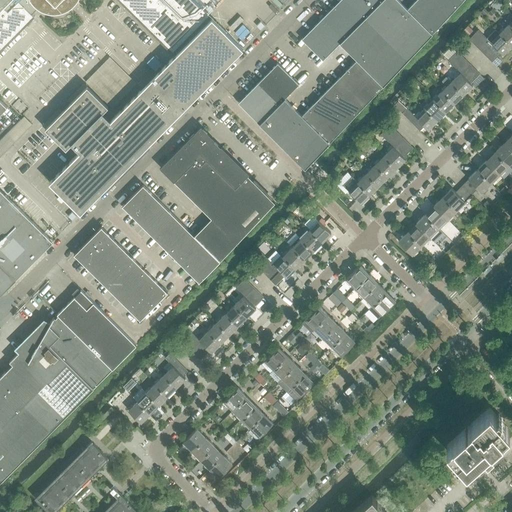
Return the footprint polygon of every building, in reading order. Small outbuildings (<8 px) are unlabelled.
[(205,4),(208,0),(0,0),(0,51),(35,17),(32,14),(37,8),(41,11),(45,13),(50,14),(55,14),(59,13),(64,12),(68,10),(72,7),(75,4),(78,0),(118,0),(171,52),(172,52),(209,15),(201,7),(204,3),(205,4)] [(343,39),(365,17),(347,0),(339,0),(322,18),(343,39)] [(347,0),(365,17),(381,0),(347,0)] [(432,33),(407,8),(398,0),(381,0),(365,17),(408,59),(432,33)] [(451,13),(437,0),(415,0),(407,8),(432,33),(451,13)] [(463,0),(437,0),(451,13),(463,0)] [(365,17),(343,39),(340,43),(357,59),(383,86),(408,59),(365,17)] [(188,105),(201,92),(243,49),(212,18),(156,74),(156,73),(140,90),(111,120),(103,112),(108,106),(87,86),(45,128),(66,149),(72,143),(79,151),(74,157),(49,182),(80,213),(116,177),(117,177),(116,177),(136,157),(137,157),(137,156),(171,121),(172,121),(188,105)] [(343,39),(322,18),(301,39),(323,60),(340,43),(343,39)] [(511,27),(509,24),(500,33),(511,45),(511,27)] [(467,36),(472,31),(467,26),(462,31),(467,36)] [(474,44),(483,34),(478,30),(469,39),(474,44)] [(511,45),(500,33),(490,42),(501,52),(503,54),(511,45)] [(478,48),(487,39),(483,34),(474,44),(478,48)] [(501,52),(490,42),(487,39),(478,48),(492,62),(501,52)] [(449,58),(456,51),(450,45),(443,52),(449,58)] [(453,65),(462,56),(457,51),(448,60),(453,65)] [(457,69),(466,60),(462,56),(453,65),(457,69)] [(330,142),(383,86),(357,59),(302,115),(330,142)] [(461,74),(471,65),(466,60),(457,69),(460,72),(461,74)] [(110,105),(133,81),(113,61),(89,85),(110,105)] [(299,84),(298,83),(278,63),(257,84),(278,104),(285,98),(299,84)] [(466,78),(475,69),(471,65),(461,74),(466,78)] [(471,83),(480,74),(475,69),(466,78),(471,83)] [(472,85),(471,83),(466,78),(461,74),(460,72),(451,81),(463,94),(472,85)] [(463,94),(451,81),(446,77),(442,81),(446,86),(442,90),(454,103),(463,94)] [(278,104),(257,84),(238,102),(259,124),(278,104)] [(454,103),(442,90),(433,99),(446,112),(454,103)] [(330,142),(302,115),(285,98),(278,104),(259,124),(305,169),(330,142)] [(407,108),(398,99),(395,102),(394,104),(400,110),(402,113),(407,108)] [(446,112),(433,99),(424,108),(437,120),(446,112)] [(406,116),(410,111),(407,108),(402,113),(406,116)] [(437,120),(424,108),(415,117),(417,119),(421,122),(424,126),(428,129),(437,120)] [(409,120),(414,115),(410,111),(406,116),(409,120)] [(413,123),(417,119),(415,117),(414,115),(409,120),(413,123)] [(416,127),(421,122),(417,119),(413,123),(416,127)] [(420,130),(424,126),(421,122),(416,127),(420,130)] [(385,138),(395,129),(390,125),(381,134),(385,138)] [(275,202),(253,180),(247,175),(249,173),(201,126),(160,167),(173,181),(211,218),(194,235),(199,240),(210,250),(220,260),(275,202)] [(390,143),(399,134),(395,129),(385,138),(390,143)] [(413,147),(399,134),(390,143),(393,146),(404,157),(413,147)] [(511,161),(511,151),(504,143),(495,151),(509,165),(511,161)] [(405,159),(404,157),(393,146),(384,155),(396,168),(405,159)] [(509,165),(495,151),(486,160),(500,174),(509,165)] [(396,168),(384,155),(375,164),(388,176),(396,168)] [(500,174),(486,160),(477,169),(491,183),(500,174)] [(388,176),(375,164),(366,173),(379,185),(388,176)] [(491,183),(477,169),(468,178),(468,179),(478,188),(482,192),(491,183)] [(379,185),(366,173),(357,181),(370,194),(379,185)] [(478,188),(468,179),(464,183),(474,192),(478,188)] [(370,194),(357,181),(348,191),(361,203),(370,194)] [(474,192),(464,183),(460,187),(469,197),(474,192)] [(132,215),(153,194),(143,184),(122,205),(123,206),(132,215)] [(508,190),(504,186),(498,191),(503,195),(508,190)] [(465,201),(456,191),(452,187),(443,197),(456,210),(465,201)] [(469,197),(460,187),(456,191),(465,201),(469,197)] [(53,241),(0,188),(0,292),(0,293),(7,286),(8,287),(16,278),(53,241)] [(143,226),(164,205),(153,194),(132,215),(143,226)] [(456,210),(443,197),(434,205),(448,219),(456,210)] [(487,200),(483,204),(488,209),(491,205),(487,200)] [(155,238),(176,217),(164,205),(143,226),(155,238)] [(448,219),(434,205),(425,214),(439,228),(448,219)] [(439,228),(425,214),(416,223),(430,237),(434,240),(442,232),(439,228)] [(167,250),(188,229),(176,217),(155,238),(167,250)] [(331,233),(319,220),(309,229),(322,242),(331,233)] [(430,237),(416,223),(407,232),(421,245),(430,237)] [(279,234),(283,229),(279,225),(275,230),(279,234)] [(97,250),(111,236),(102,227),(102,226),(88,240),(97,250)] [(199,240),(194,235),(188,229),(167,250),(178,261),(199,240)] [(322,242),(309,229),(300,238),(313,251),(322,242)] [(421,245),(407,232),(398,241),(412,255),(421,245)] [(109,261),(123,247),(111,236),(97,250),(109,261)] [(313,251),(300,238),(292,247),(304,260),(313,251)] [(83,263),(97,250),(88,240),(74,254),(74,255),(83,263)] [(189,271),(210,250),(199,240),(178,261),(189,271)] [(121,273),(135,259),(123,247),(109,261),(121,273)] [(304,260),(292,247),(283,256),(295,268),(304,260)] [(95,275),(109,261),(97,250),(83,263),(95,275)] [(199,282),(220,260),(210,250),(189,271),(198,281),(199,282)] [(295,268),(283,256),(274,264),(276,266),(284,275),(285,275),(287,277),(295,268)] [(267,275),(276,266),(274,264),(266,257),(257,266),(267,275)] [(132,284),(146,270),(135,259),(121,273),(132,284)] [(107,287),(121,273),(109,261),(95,275),(107,287)] [(356,288),(369,274),(360,265),(346,278),(356,288)] [(284,275),(276,266),(267,275),(275,284),(284,275)] [(144,296),(158,282),(146,270),(132,284),(144,296)] [(118,298),(132,284),(121,273),(107,287),(118,298)] [(364,297),(378,283),(369,274),(356,288),(364,297)] [(240,292),(249,282),(245,278),(236,287),(240,292)] [(154,306),(168,291),(167,291),(158,282),(144,296),(154,306)] [(263,296),(254,287),(249,282),(240,292),(244,295),(254,306),(263,296)] [(373,305),(387,292),(378,283),(364,297),(373,305)] [(130,310),(144,296),(132,284),(118,298),(130,310)] [(136,344),(108,316),(81,289),(57,313),(59,315),(113,368),(136,344)] [(382,314),(396,301),(387,292),(373,305),(382,314)] [(256,307),(254,306),(244,295),(234,304),(247,317),(256,307)] [(140,320),(154,306),(144,296),(130,310),(139,319),(140,320)] [(336,308),(341,313),(346,307),(341,303),(336,308)] [(247,317),(234,304),(225,313),(229,316),(238,325),(247,317)] [(314,328),(328,315),(319,305),(305,319),(314,328)] [(229,316),(225,313),(217,322),(229,334),(238,325),(229,316)] [(113,368),(59,315),(55,318),(54,317),(53,316),(39,342),(32,338),(20,350),(76,405),(113,368)] [(323,337),(337,324),(328,315),(314,328),(323,337)] [(354,324),(359,319),(354,315),(350,320),(354,324)] [(370,330),(375,324),(372,321),(367,326),(366,327),(369,329),(370,330)] [(229,334),(217,322),(208,330),(220,343),(229,334)] [(332,346),(346,332),(337,324),(323,337),(332,346)] [(220,343),(208,330),(199,339),(201,341),(205,345),(210,350),(211,352),(220,343)] [(186,345),(196,336),(191,332),(182,341),(186,345)] [(341,355),(355,341),(346,332),(332,346),(341,355)] [(191,350),(201,341),(199,339),(196,336),(186,345),(191,350)] [(195,354),(205,345),(201,341),(191,350),(195,354)] [(200,359),(210,350),(205,345),(195,354),(200,359)] [(274,369),(288,355),(278,346),(264,360),(274,369)] [(76,405),(20,350),(10,361),(13,364),(0,376),(0,384),(49,433),(76,405)] [(185,378),(183,375),(188,371),(170,353),(165,357),(173,365),(164,374),(177,387),(185,378)] [(283,378),(296,364),(288,355),(274,369),(283,378)] [(291,387),(305,373),(296,364),(283,378),(291,387)] [(300,396),(314,382),(305,373),(291,387),(300,396)] [(177,387),(164,374),(155,383),(167,396),(177,387)] [(167,396),(155,383),(146,392),(159,404),(167,396)] [(49,433),(0,384),(0,438),(22,460),(49,433)] [(233,410),(247,396),(237,387),(224,401),(233,410)] [(278,400),(269,391),(264,397),(272,405),(273,405),(278,400)] [(159,404),(146,392),(138,401),(150,413),(159,404)] [(242,419),(255,405),(247,396),(233,410),(242,419)] [(150,413),(138,401),(129,410),(141,422),(150,413)] [(286,410),(277,402),(273,405),(276,408),(282,414),(286,410)] [(250,427),(264,414),(255,405),(242,419),(250,427)] [(491,445),(505,433),(509,429),(490,407),(447,445),(465,465),(466,467),(484,451),(492,460),(499,454),(491,445)] [(259,436),(273,423),(264,414),(250,427),(259,436)] [(119,437),(125,431),(119,426),(114,432),(119,437)] [(192,451),(206,437),(197,428),(183,441),(192,451)] [(201,459),(215,446),(206,437),(192,451),(201,459)] [(22,460),(0,438),(0,480),(1,481),(22,460)] [(106,511),(51,511),(97,466),(98,468),(107,459),(108,459),(98,448),(91,441),(87,445),(35,497),(46,508),(42,511),(136,511),(137,511),(138,511),(127,501),(128,500),(121,493),(121,494),(113,487),(110,490),(117,497),(119,499),(106,511)] [(209,468),(223,454),(215,446),(201,459),(209,468)] [(219,477),(232,463),(223,454),(209,468),(219,477)] [(386,511),(372,495),(353,511),(386,511)]
